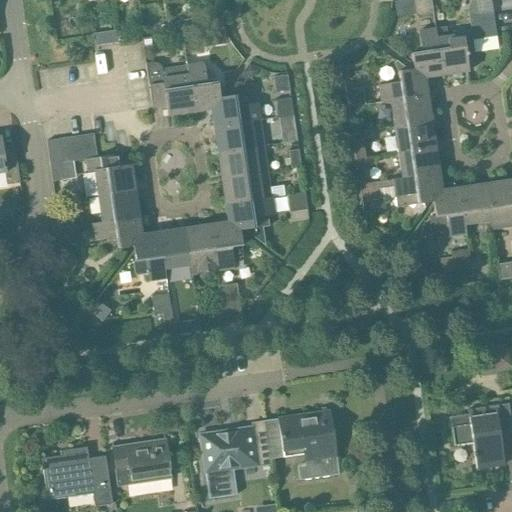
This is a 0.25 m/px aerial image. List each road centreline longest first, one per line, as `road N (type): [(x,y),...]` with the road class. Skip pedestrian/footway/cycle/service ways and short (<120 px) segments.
road 1 (residential): [(0,421),(279,377)]
road 2 (residential): [(151,141),(153,202),(168,214),(191,210),(203,190),(192,137),(156,137)]
road 3 (residential): [(0,281),(30,239),(37,198),(24,108)]
road 4 (residential): [(24,108),(113,95),(151,141)]
